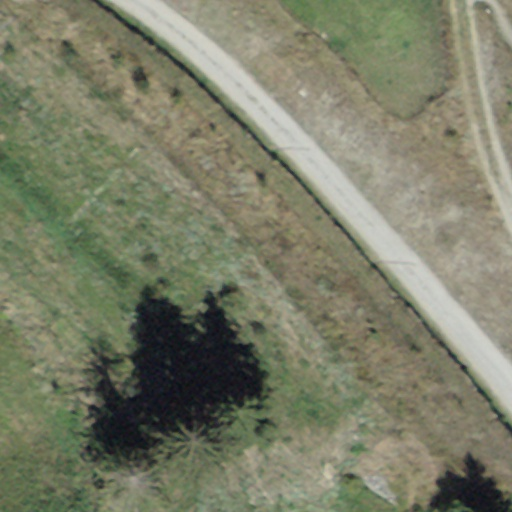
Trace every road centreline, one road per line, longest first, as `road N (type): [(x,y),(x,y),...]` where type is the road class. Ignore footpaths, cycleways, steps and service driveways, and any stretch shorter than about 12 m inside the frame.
road 1 (track): [(133,0),(189,34),(511,384)]
road 2 (track): [(466,0),(478,141),(511,206)]
